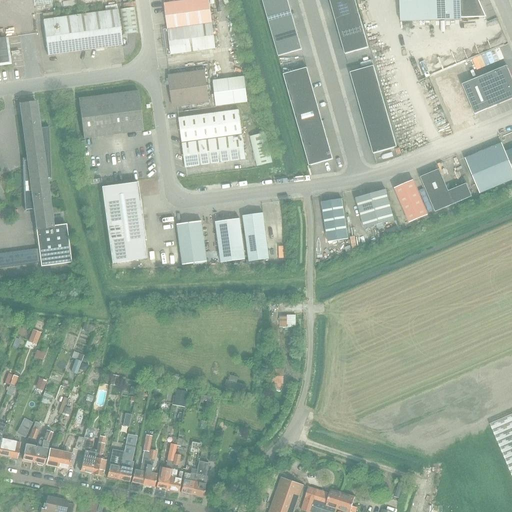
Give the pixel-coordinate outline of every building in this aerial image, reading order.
[(186,0),(164,3),(167,28),(212,23),(208,0),(186,0)] [(262,0),(264,7),(269,23),(272,36),(275,46),(278,56),(301,49),(299,39),(296,29),(292,17),(288,1),(287,0),(262,0)] [(358,13),(354,0),(329,0),(331,5),(335,20),(338,32),(342,44),(345,54),(368,47),(365,37),(362,25),(358,13)] [(485,16),(478,0),(399,0),(400,21),(461,19),(461,17),(485,16)] [(119,9),(123,34),(137,32),(134,7),(119,9)] [(122,45),(117,9),(43,19),(48,55),(122,45)] [(163,29),(167,55),(215,49),(212,23),(167,28),(163,29)] [(355,90),(359,105),(363,119),(368,136),(373,153),(396,147),(391,129),(387,113),(383,98),(378,83),(373,65),(350,72),(355,90)] [(474,114),(511,98),(511,77),(507,65),(462,84),(474,114)] [(321,120),(317,104),(312,87),(307,67),(283,74),(289,93),(293,111),(298,126),(303,144),(308,165),(332,158),(326,137),(321,120)] [(173,107),(192,104),(209,102),(204,70),(169,75),(173,107)] [(78,98),(83,138),(143,131),(138,91),(78,98)] [(71,262),(66,224),(52,226),(45,178),(50,177),(50,178),(48,126),(48,127),(39,128),(35,102),(34,102),(35,105),(27,106),(29,120),(22,120),(27,158),(23,159),(23,158),(22,158),(25,211),(25,210),(34,208),(37,228),(35,228),(38,248),(0,253),(0,267),(40,263),(41,266),(71,262)] [(245,159),(242,134),(238,110),(178,118),(185,167),(245,159)] [(250,136),(257,166),(272,162),(265,133),(250,136)] [(511,168),(505,152),(502,143),(484,151),(498,185),(511,179),(511,168)] [(479,193),(498,185),(484,151),(465,159),(479,193)] [(439,169),(420,177),(435,211),(471,196),(466,184),(448,191),(439,169)] [(413,180),(394,188),(409,223),(428,215),(413,180)] [(147,258),(141,209),(137,182),(129,183),(101,187),(111,263),(147,258)] [(364,227),(394,219),(386,190),(356,198),(364,227)] [(321,201),(327,242),(347,239),(341,198),(321,201)] [(263,213),(243,216),(249,261),(269,259),(263,213)] [(202,218),(178,221),(183,261),(207,258),(202,218)] [(240,219),(215,222),(221,262),(245,259),(240,219)] [(33,329),(28,341),(36,344),(41,332),(33,329)] [(82,359),(73,355),(68,369),(77,372),(82,359)] [(48,375),(51,367),(43,365),(41,373),(48,375)] [(283,383),(284,369),(272,368),(271,382),(283,383)] [(112,375),(110,384),(116,386),(118,376),(112,375)] [(176,389),(173,405),(183,407),(186,391),(176,389)] [(58,412),(61,414),(67,398),(64,397),(58,412)] [(125,413),(123,425),(129,426),(131,415),(125,413)] [(511,413),(489,423),(511,477),(511,413)] [(32,427),(28,436),(35,439),(39,430),(32,427)] [(53,433),(47,430),(43,439),(39,438),(37,446),(36,446),(33,462),(44,464),(49,442),(53,433)] [(85,431),(84,437),(80,450),(84,452),(80,471),(92,473),(95,458),(96,449),(91,448),(94,433),(85,431)] [(107,477),(118,479),(124,447),(128,432),(125,432),(124,433),(121,432),(117,452),(118,452),(115,465),(109,464),(107,477)] [(46,465),(57,467),(60,451),(56,450),(58,445),(59,445),(63,436),(56,433),(50,449),(49,449),(46,465)] [(95,458),(92,473),(92,474),(103,476),(106,459),(97,457),(98,453),(102,454),(104,443),(105,437),(99,435),(98,441),(96,449),(95,458)] [(60,451),(57,467),(60,467),(61,469),(66,470),(67,469),(68,469),(71,454),(72,454),(73,448),(80,450),(84,437),(78,436),(78,438),(71,437),(69,446),(67,446),(65,452),(60,451)] [(1,439),(0,445),(0,454),(17,458),(19,448),(11,447),(12,441),(1,439)] [(22,459),(33,462),(36,446),(26,444),(22,459)] [(126,468),(128,455),(130,448),(124,447),(118,479),(129,481),(132,469),(126,468)] [(150,449),(148,458),(154,459),(156,450),(150,449)] [(174,456),(167,489),(178,492),(181,479),(182,471),(179,471),(178,478),(175,478),(178,465),(180,455),(174,454),(174,456)] [(156,487),(167,489),(174,456),(169,455),(166,468),(160,467),(156,487)] [(132,482),(143,484),(148,459),(143,458),(140,470),(134,469),(132,482)] [(148,459),(143,484),(154,486),(156,474),(151,473),(153,460),(148,459)] [(192,494),(197,469),(192,468),(189,480),(183,479),(181,492),(192,494)] [(203,497),(206,484),(207,477),(202,475),(203,470),(197,469),(192,494),(203,497)] [(294,511),(305,484),(281,476),(268,511),(294,511)] [(336,509),(341,492),(331,489),(330,493),(308,486),(304,499),(301,511),(305,511),(310,511),(312,506),(331,511),(335,511),(336,509)] [(336,509),(345,511),(355,511),(356,507),(351,506),(354,497),(341,492),(336,509)] [(73,511),(75,504),(68,502),(69,501),(48,496),(46,507),(45,507),(45,509),(42,508),(41,511),(73,511)]
